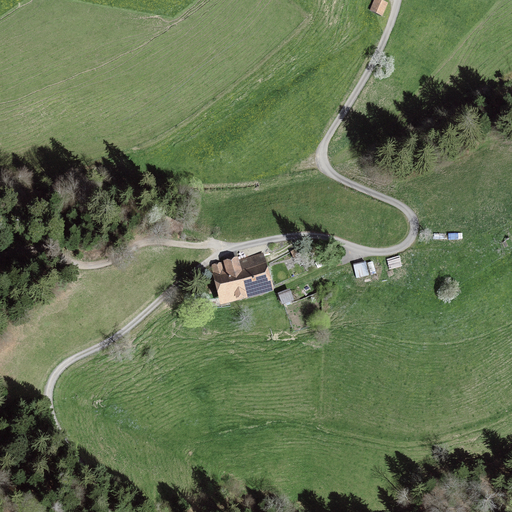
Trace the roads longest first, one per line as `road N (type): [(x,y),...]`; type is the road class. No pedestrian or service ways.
road 1 (track): [(231,249),(304,234),(383,252),(411,237),(405,209),(332,174),(322,156),(398,0)]
road 2 (track): [(231,249),(54,375),(52,416),(107,511)]
